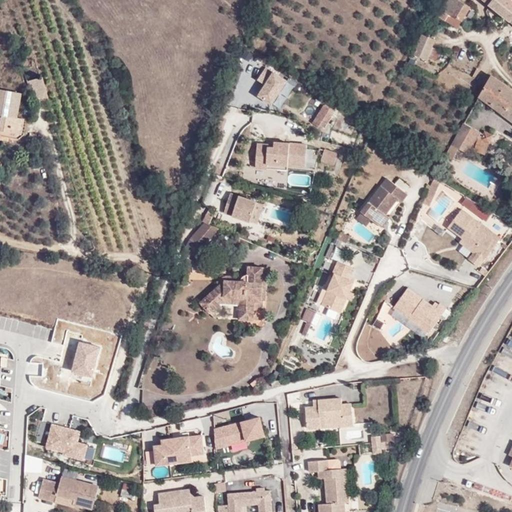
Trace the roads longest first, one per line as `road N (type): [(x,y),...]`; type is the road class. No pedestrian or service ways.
road 1 (residential): [(231,116),(163,292),(130,421)]
road 2 (residential): [(130,421),(174,421),(347,371)]
road 3 (residential): [(347,371),(471,356)]
road 4 (secondary): [(421,466),(471,356)]
road 5 (residential): [(21,391),(102,413),(111,427),(130,421)]
road 6 (residential): [(16,511),(21,391)]
